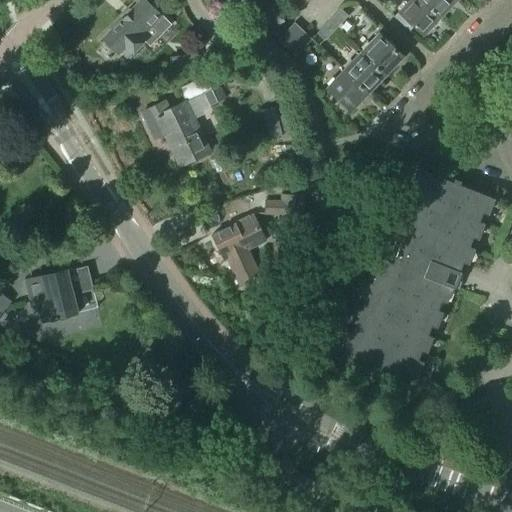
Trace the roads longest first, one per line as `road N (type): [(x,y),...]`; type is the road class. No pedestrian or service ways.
road 1 (tertiary): [(511,508),(300,422),(239,378),(199,335),(7,59)]
road 2 (residential): [(511,169),(415,134),(404,121),(465,49)]
road 3 (residential): [(511,165),(465,49)]
